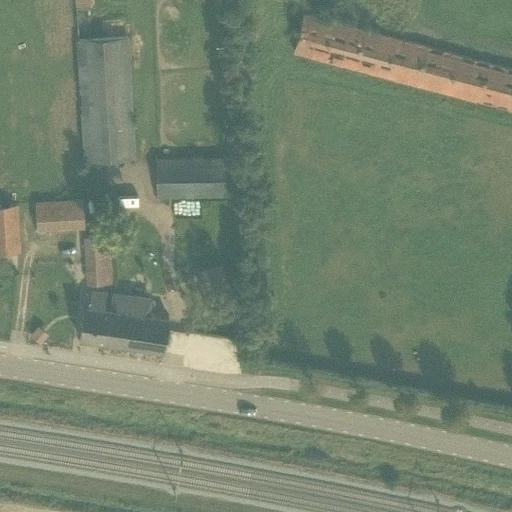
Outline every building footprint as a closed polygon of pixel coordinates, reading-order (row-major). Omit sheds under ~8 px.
[(511,66),(304,11),(294,52),(511,109),(511,66)] [(130,37),(89,39),(78,39),(76,39),(83,162),(136,158),(130,37)] [(156,156),(156,196),(227,196),(226,155),(156,156)] [(84,198),(37,200),(38,227),(86,225),(84,198)] [(0,253),(20,253),(18,204),(0,205),(0,253)] [(113,284),(109,235),(85,237),(88,285),(113,284)] [(215,265),(219,286),(227,284),(223,264),(215,265)] [(79,338),(107,342),(113,310),(104,308),(107,293),(93,290),(90,307),(85,306),(79,338)] [(113,310),(107,342),(164,351),(169,319),(148,315),(150,300),(115,295),(113,310)] [(40,325),(31,335),(42,344),(50,334),(40,325)]
